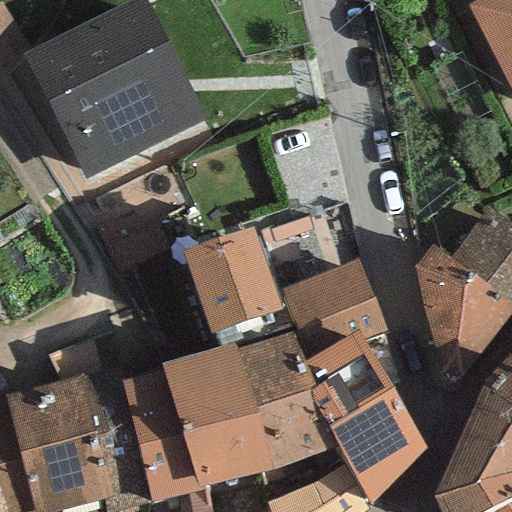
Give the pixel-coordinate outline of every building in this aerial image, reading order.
[(143,0),(128,0),(23,53),(85,176),(206,120),(143,0)] [(511,0),(484,0),(467,9),(511,96),(511,0)] [(0,5),(0,63),(26,47),(0,5)] [(511,229),(486,209),(447,256),(511,310),(511,229)] [(164,222),(112,242),(121,264),(173,243),(164,222)] [(252,227),(182,251),(211,333),(281,308),(252,227)] [(511,310),(432,247),(410,266),(439,374),(461,380),(511,313),(511,310)] [(356,260),(279,289),(305,358),(382,329),(356,260)] [(288,324),(164,365),(202,486),(327,447),(309,390),(288,324)] [(382,329),(305,358),(316,381),(361,355),(383,391),(356,410),(327,425),(346,462),(367,506),(426,450),(390,388),(400,382),(382,329)] [(164,365),(117,381),(152,498),(176,492),(202,486),(164,365)] [(87,372),(2,396),(34,511),(51,511),(120,493),(87,372)] [(356,410),(336,374),(309,390),(327,425),(356,410)] [(0,390),(9,388),(0,375),(0,390)] [(437,511),(497,511),(511,505),(511,387),(509,385),(463,456),(434,496),(437,511)] [(309,486),(266,505),(268,511),(359,511),(367,506),(346,462),(309,486)] [(207,511),(202,486),(176,492),(180,511),(207,511)]
